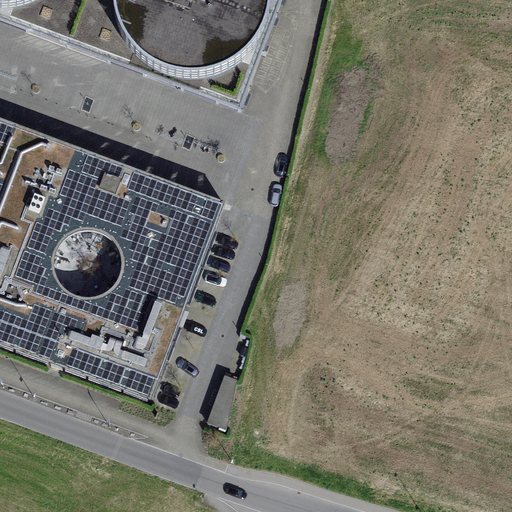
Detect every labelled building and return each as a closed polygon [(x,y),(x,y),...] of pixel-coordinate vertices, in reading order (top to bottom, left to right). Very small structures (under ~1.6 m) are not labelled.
[(76,0),(0,0),(0,21),(60,44),(76,0)] [(283,0),(76,0),(60,44),(241,111),(283,0)] [(0,224),(34,134),(0,121),(0,224)] [(224,204),(34,134),(0,224),(0,345),(151,401),(224,204)] [(247,387),(233,381),(212,430),(236,439),(247,387)]
